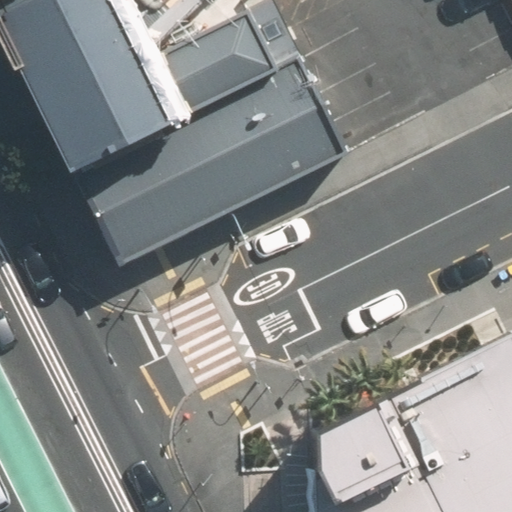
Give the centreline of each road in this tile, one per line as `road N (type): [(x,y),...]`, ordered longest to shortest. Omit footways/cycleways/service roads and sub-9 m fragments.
road 1 (residential): [(90,393),(511,185)]
road 2 (primary): [(0,225),(90,393)]
road 3 (primary): [(90,393),(152,511)]
